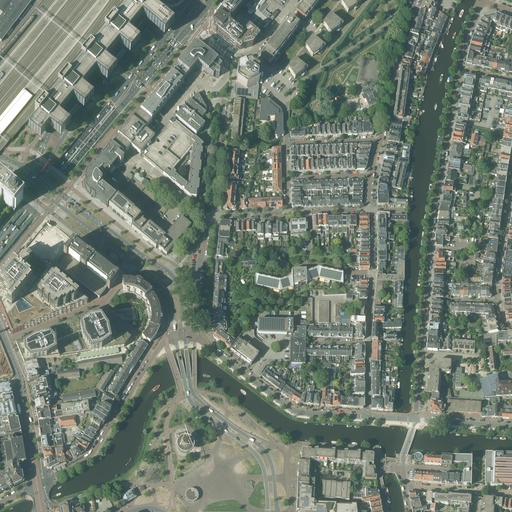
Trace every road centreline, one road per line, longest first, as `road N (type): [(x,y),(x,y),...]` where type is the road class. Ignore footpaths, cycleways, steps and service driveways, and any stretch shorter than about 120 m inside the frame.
road 1 (residential): [(420,352),(458,68)]
road 2 (residential): [(202,212),(135,156),(196,82),(217,87),(227,56)]
road 3 (secondary): [(0,251),(154,73)]
road 4 (residential): [(212,215),(221,100),(210,105),(202,212)]
road 5 (tertiary): [(277,511),(268,456),(194,395),(184,336)]
road 6 (tertiary): [(176,336),(191,402),(259,458),(267,511)]
road 7 (residential): [(367,417),(296,412),(200,339),(184,336)]
road 8 (residential): [(38,483),(93,451),(162,343),(176,336)]
road 9 (secondary): [(128,81),(0,237)]
road 10 (secondary): [(179,19),(167,6),(153,8),(54,126)]
road 11 (residential): [(80,209),(79,175),(154,73)]
road 12 (residential): [(380,140),(414,0)]
road 13 (residential): [(0,332),(17,373),(31,454)]
